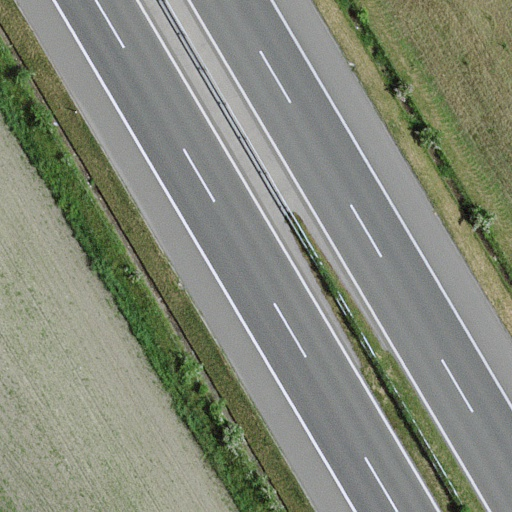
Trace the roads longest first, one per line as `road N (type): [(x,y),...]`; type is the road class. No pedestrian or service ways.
road 1 (motorway): [(86,0),(385,511)]
road 2 (motorway): [(511,493),(225,0)]
